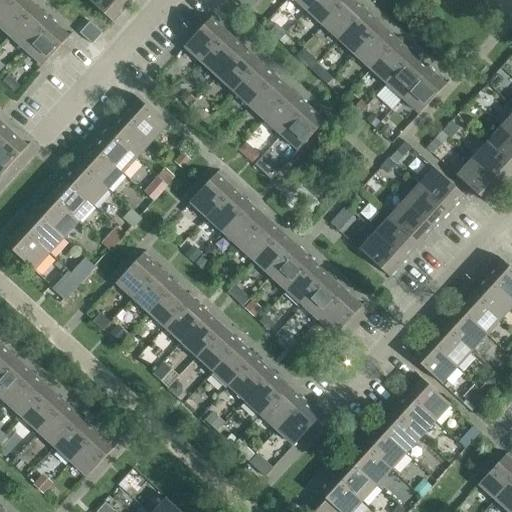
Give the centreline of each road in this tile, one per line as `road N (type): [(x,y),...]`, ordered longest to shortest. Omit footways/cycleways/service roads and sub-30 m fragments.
road 1 (residential): [(253,511),(0,277)]
road 2 (residential): [(331,404),(511,209)]
road 3 (residential): [(39,135),(160,0)]
